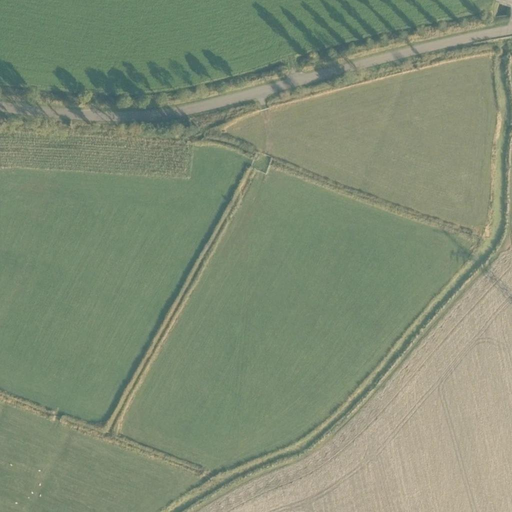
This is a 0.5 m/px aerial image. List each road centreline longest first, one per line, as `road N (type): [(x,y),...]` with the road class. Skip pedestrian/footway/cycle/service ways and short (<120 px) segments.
road 1 (unclassified): [(0,106),(156,116),(511,30)]
road 2 (track): [(192,511),(332,440),(505,245),(511,196)]
